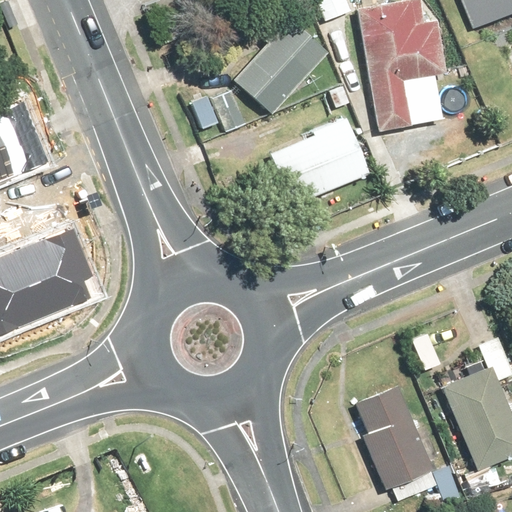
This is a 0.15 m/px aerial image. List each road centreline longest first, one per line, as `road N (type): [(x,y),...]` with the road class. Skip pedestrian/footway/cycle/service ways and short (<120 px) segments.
road 1 (tertiary): [(67,0),(178,267)]
road 2 (tertiary): [(511,209),(270,310)]
road 3 (residential): [(138,373),(0,428)]
road 4 (tertiary): [(138,373),(128,332),(133,311),(143,292),(178,267)]
